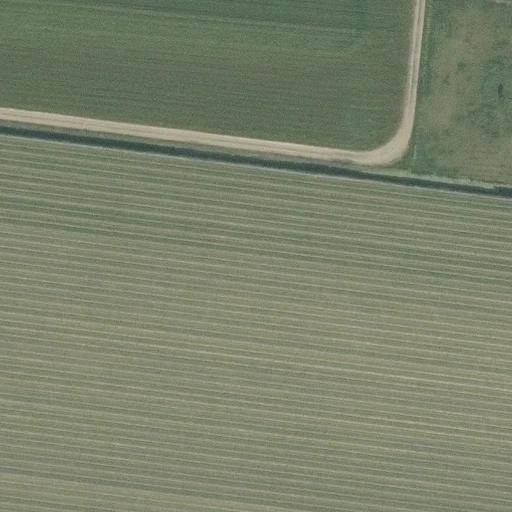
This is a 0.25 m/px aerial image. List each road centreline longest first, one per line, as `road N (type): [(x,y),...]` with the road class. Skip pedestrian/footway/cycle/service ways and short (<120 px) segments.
road 1 (track): [(0,118),(391,164),(403,146),(420,0)]
road 2 (track): [(0,139),(511,203)]
